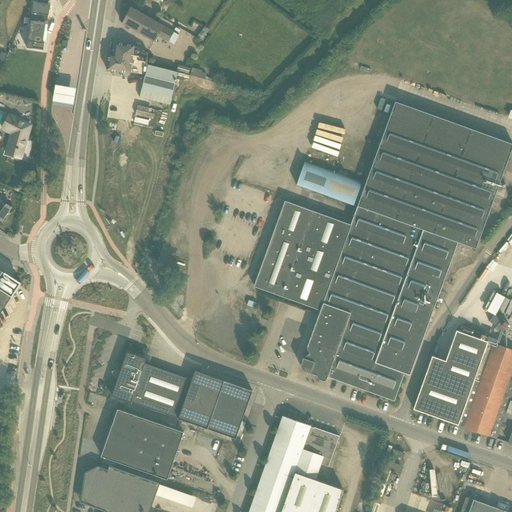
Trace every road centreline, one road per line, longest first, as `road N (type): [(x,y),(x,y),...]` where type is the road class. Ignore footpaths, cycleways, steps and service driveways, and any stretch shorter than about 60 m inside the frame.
road 1 (primary): [(53,274),(17,511)]
road 2 (primary): [(29,511),(70,279)]
road 3 (unclassified): [(398,427),(423,353),(511,226)]
road 4 (primary): [(93,12),(63,222)]
road 5 (primary): [(80,223),(101,13)]
road 6 (unclassified): [(279,385),(194,354),(147,300)]
road 7 (unclassified): [(234,511),(279,385)]
road 8 (unclassified): [(398,427),(279,385)]
road 9 (unclassified): [(511,466),(398,427)]
